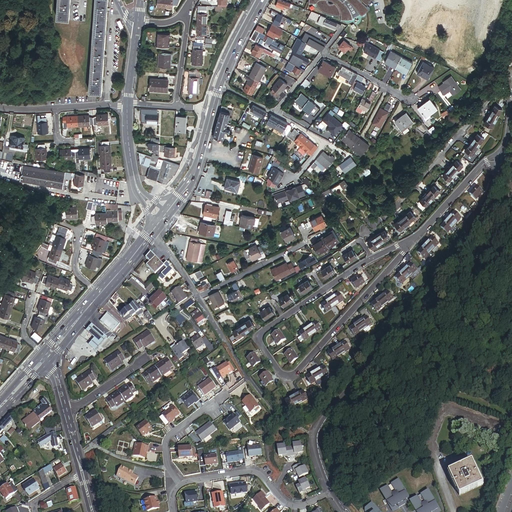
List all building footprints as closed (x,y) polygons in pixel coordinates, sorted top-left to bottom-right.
[(60,0),(60,13),(72,13),(73,0),(60,0)] [(97,0),(92,92),(104,93),(110,0),(97,0)] [(291,4),(282,0),(278,0),(278,4),(285,6),(284,7),(289,9),(290,7),(291,4)] [(371,0),(344,0),(344,1),(342,0),(309,0),(309,1),(309,3),(310,3),(310,2),(317,1),(317,2),(317,3),(317,4),(318,6),(320,8),(322,10),(324,12),(327,13),(331,15),(333,15),(342,16),(341,20),(342,20),(342,18),(349,18),(349,19),(353,19),(353,18),(352,15),(359,11),(361,14),(366,10),(367,12),(370,8),(367,5),(371,0)] [(421,0),(418,7),(417,8),(415,9),(416,11),(415,12),(413,13),(414,16),(412,16),(413,19),(412,21),(410,22),(410,24),(408,25),(409,28),(408,30),(406,30),(407,33),(405,39),(412,42),(414,37),(420,39),(422,38),(421,36),(421,34),(424,33),(423,30),(425,29),(424,27),(425,25),(427,24),(426,22),(429,21),(428,19),(428,17),(431,16),(430,14),(445,7),(465,16),(468,24),(467,28),(465,29),(466,31),(458,49),(467,52),(469,48),(471,49),(471,47),(475,49),(492,4),(486,2),(486,0),(421,0)] [(198,9),(198,24),(207,24),(207,9),(198,9)] [(270,14),(276,17),(273,23),(280,27),(281,24),(280,23),(282,21),(286,23),(287,21),(291,24),(292,21),(272,10),(270,14)] [(336,29),(338,30),(339,28),(341,25),(326,19),(327,18),(326,17),(322,16),(318,23),(323,26),(324,24),(328,26),(328,25),(336,28),(336,29)] [(207,24),(198,24),(197,38),(204,38),(204,34),(206,34),(207,24)] [(279,33),(281,29),(272,25),(267,34),(274,38),(277,32),(279,33)] [(310,30),(304,27),(298,38),(304,41),(306,36),(310,30)] [(266,35),(255,30),(251,38),(255,41),(255,40),(257,41),(260,37),(263,39),(266,35)] [(161,33),(161,46),(173,47),(174,34),(161,33)] [(283,40),(278,37),(276,40),(286,45),(289,41),(284,39),(283,40)] [(321,51),(325,46),(311,39),(308,44),(315,47),(321,51)] [(348,48),(351,45),(345,40),(339,47),(343,50),(346,52),(348,48)] [(275,50),(273,53),(279,56),(284,47),(281,45),(279,48),(277,47),(278,44),(273,42),(270,47),(275,50)] [(369,43),(365,52),(376,58),(381,50),(369,43)] [(264,49),(257,44),(255,47),(254,49),(252,53),(260,58),(262,54),(263,52),(264,49)] [(203,46),(194,45),(193,50),(192,50),(191,52),(193,52),(192,64),(202,64),(203,54),(206,54),(206,50),(203,50),(203,46)] [(397,68),(402,57),(391,52),(386,62),(397,68)] [(296,53),(294,58),(302,63),(303,61),(307,64),(309,60),(296,53)] [(163,54),(162,67),(174,67),(175,54),(163,54)] [(414,63),(402,57),(397,68),(409,74),(414,63)] [(323,61),(318,69),(330,76),(335,67),(323,61)] [(250,76),(259,81),(267,68),(257,62),(250,76)] [(299,74),(302,69),(289,62),(286,69),(292,72),(292,71),(296,72),(295,75),(297,76),(298,74),(299,74)] [(423,62),(417,73),(429,79),(435,68),(423,62)] [(358,74),(342,66),(340,69),(339,69),(337,73),(340,75),(338,78),(344,81),(346,78),(350,80),(348,82),(353,85),(354,81),(358,74)] [(191,73),(190,73),(188,91),(197,92),(198,83),(203,83),(203,78),(201,77),(201,71),(191,70),(191,73)] [(256,88),(259,81),(250,76),(246,74),(245,77),(249,80),(248,83),(256,88)] [(306,78),(301,84),(304,87),(309,81),(306,78)] [(444,84),(438,88),(444,95),(449,91),(452,96),(459,91),(450,78),(443,83),(444,84)] [(147,79),(146,90),(163,91),(164,81),(147,79)] [(280,79),(273,88),(276,91),(280,94),(282,91),(285,88),(288,85),(280,79)] [(362,93),(366,86),(357,82),(354,81),(353,85),(351,87),(354,89),(362,93)] [(252,94),(256,88),(248,83),(244,90),(252,94)] [(302,93),(295,100),(314,116),(321,109),(302,93)] [(371,104),(362,99),(358,107),(364,110),(367,112),(371,104)] [(431,99),(419,107),(426,117),(429,114),(437,108),(431,99)] [(264,117),(267,112),(253,105),(250,110),(255,112),(261,115),(264,117)] [(228,108),(222,106),(221,111),(231,114),(232,114),(233,111),(228,109),(228,108)] [(453,106),(449,109),(454,116),(458,113),(453,106)] [(491,117),(498,121),(502,112),(495,108),(491,117)] [(383,111),(380,109),(372,124),(380,128),(388,113),(387,113),(383,111)] [(219,118),(229,120),(230,118),(231,114),(221,111),(219,118)] [(344,125),(328,112),(322,120),(330,127),(328,129),(335,135),(344,125)] [(402,129),(408,125),(413,121),(407,112),(395,121),(402,129)] [(280,119),(268,113),(266,116),(268,117),(265,123),(273,128),(280,119)] [(97,118),(93,119),(93,124),(97,123),(97,125),(97,126),(108,125),(108,114),(97,115),(97,118)] [(158,114),(146,114),(146,123),(159,123),(159,114),(158,114)] [(79,127),(78,116),(67,117),(67,121),(63,121),(63,127),(67,126),(67,128),(79,127)] [(93,124),(93,119),(89,119),(89,116),(78,116),(79,127),(90,126),(90,124),(93,124)] [(186,118),(176,117),(175,131),(185,132),(186,118)] [(493,130),(498,121),(491,117),(486,127),(493,130)] [(228,124),(229,120),(219,118),(213,136),(224,139),(225,133),(226,131),(227,128),(228,124)] [(38,134),(47,134),(47,123),(46,123),(45,119),(39,119),(40,124),(37,124),(38,134)] [(288,123),(280,119),(273,128),(283,133),(287,124),(288,123)] [(287,124),(283,133),(287,135),(291,126),(287,124)] [(438,133),(434,127),(430,130),(435,135),(438,133)] [(287,136),(310,154),(317,146),(300,133),(299,134),(293,129),(287,136)] [(351,147),(359,138),(356,135),(350,129),(342,139),(351,147)] [(225,133),(224,139),(229,142),(232,136),(225,133)] [(23,144),(24,139),(12,136),(11,146),(22,148),(23,144)] [(478,137),(472,145),(479,150),(485,142),(478,137)] [(369,146),(359,138),(351,147),(361,155),(369,146)] [(101,157),(112,157),(111,145),(109,145),(109,142),(103,143),(104,146),(101,146),(101,157)] [(27,145),(23,144),(22,148),(11,146),(10,149),(9,149),(8,153),(7,161),(12,162),(14,150),(26,152),(27,145)] [(37,160),(47,159),(47,148),(45,148),(45,145),(39,145),(39,149),(36,149),(37,160)] [(151,152),(159,154),(159,151),(159,147),(159,145),(158,145),(158,150),(151,149),(151,152)] [(479,150),(472,145),(466,154),(473,158),(479,150)] [(168,157),(174,157),(175,148),(165,147),(164,156),(165,156),(165,158),(168,158),(168,157)] [(79,152),(75,152),(75,158),(80,158),(80,159),(91,158),(90,148),(79,149),(79,152)] [(75,158),(75,152),(71,152),(71,150),(60,150),(61,160),(72,160),(72,158),(75,158)] [(319,155),(329,164),(334,158),(331,155),(330,156),(328,155),(327,155),(322,151),(319,155)] [(253,155),(249,170),(259,173),(264,158),(253,155)] [(112,167),(112,157),(101,157),(102,168),(105,168),(105,172),(111,172),(111,167),(112,167)] [(151,157),(150,160),(157,162),(156,167),(158,167),(161,160),(159,159),(158,159),(151,157)] [(357,165),(351,157),(339,166),(345,174),(357,165)] [(7,161),(1,159),(0,158),(0,161),(1,162),(0,166),(0,168),(10,171),(11,166),(13,166),(13,162),(12,162),(7,161)] [(80,158),(75,158),(76,173),(85,175),(96,176),(96,173),(81,171),(80,159),(80,158)] [(176,173),(179,168),(176,167),(177,165),(163,160),(161,168),(160,169),(157,181),(166,184),(176,173)] [(271,166),(273,167),(278,169),(280,165),(279,165),(281,162),(278,160),(276,162),(274,161),(271,166)] [(458,164),(451,171),(457,176),(463,168),(458,164)] [(146,178),(157,181),(160,169),(159,169),(150,166),(146,178)] [(353,174),(357,179),(364,174),(366,177),(371,173),(369,169),(368,170),(365,166),(353,174)] [(278,169),(273,167),(267,177),(268,178),(273,182),(272,183),(276,185),(278,186),(285,174),(278,169)] [(55,183),(57,173),(32,169),(31,178),(30,179),(55,183)] [(66,172),(57,170),(57,173),(55,183),(64,184),(65,178),(66,172)] [(457,176),(451,171),(444,179),(450,184),(457,176)] [(85,175),(76,173),(75,183),(84,185),(84,181),(85,175)] [(118,197),(121,181),(97,177),(95,193),(118,197)] [(273,182),(268,178),(267,181),(268,182),(267,186),(275,188),(276,185),(272,183),(273,182)] [(227,180),(224,189),(237,193),(240,183),(227,180)] [(274,195),(277,202),(289,198),(289,200),(305,194),(301,185),(292,188),(289,189),(274,195)] [(483,192),(476,187),(469,194),(476,200),(483,192)] [(322,193),(324,198),(332,194),(329,189),(322,193)] [(435,189),(428,196),(434,201),(441,194),(435,189)] [(434,201),(428,196),(421,204),(426,209),(434,201)] [(98,207),(98,202),(90,201),(87,210),(92,212),(94,207),(98,207)] [(207,204),(205,204),(203,214),(205,214),(204,217),(212,219),(213,216),(216,217),(219,207),(213,206),(213,205),(207,203),(207,204)] [(68,216),(68,218),(81,216),(80,207),(76,207),(73,208),(67,208),(68,210),(63,210),(64,217),(68,216)] [(107,211),(107,213),(108,221),(120,221),(120,219),(123,218),(123,212),(119,212),(119,210),(107,211)] [(226,210),(223,222),(231,224),(232,222),(229,221),(231,212),(226,210)] [(97,223),(108,222),(108,221),(107,213),(96,214),(96,216),(92,216),(93,222),(97,222),(97,223)] [(410,213),(403,220),(408,226),(415,219),(410,213)] [(256,218),(240,214),(239,217),(241,218),(239,226),(252,229),(253,226),(257,227),(259,220),(255,220),(256,218)] [(449,222),(455,228),(463,220),(456,214),(449,222)] [(321,215),(310,221),(314,230),(319,228),(320,229),(325,227),(324,226),(326,225),(321,215)] [(328,222),(331,228),(336,225),(333,220),(328,222)] [(408,226),(403,220),(395,226),(400,232),(408,226)] [(202,226),(201,231),(213,234),(216,224),(202,221),(201,226),(202,226)] [(448,235),(455,228),(449,222),(442,229),(448,235)] [(286,241),(295,236),(290,227),(288,228),(286,225),(281,228),(283,231),(281,232),(286,241)] [(69,229),(60,226),(57,234),(60,235),(61,232),(67,234),(69,229)] [(333,231),(322,237),(329,248),(340,242),(333,231)] [(53,245),(64,248),(67,241),(65,240),(67,234),(61,232),(60,235),(57,234),(53,245)] [(376,238),(381,245),(389,239),(385,233),(376,238)] [(95,247),(94,251),(100,253),(102,249),(103,249),(107,239),(97,236),(93,246),(95,247)] [(329,248),(322,237),(312,244),(318,255),(329,248)] [(371,251),(381,245),(376,238),(367,244),(371,251)] [(433,238),(425,246),(432,252),(436,247),(439,244),(433,238)] [(201,243),(190,241),(186,260),(197,262),(201,243)] [(61,259),(64,248),(53,245),(50,255),(52,256),(51,260),(58,262),(59,258),(61,259)] [(247,255),(249,254),(252,261),(258,258),(257,256),(260,255),(264,253),(261,246),(258,248),(256,245),(245,251),(247,255)] [(432,252),(425,246),(418,254),(425,259),(432,252)] [(354,250),(345,255),(350,263),(358,258),(354,250)] [(100,253),(94,251),(93,254),(91,253),(87,265),(97,268),(101,257),(99,256),(100,253)] [(156,257),(151,252),(146,258),(150,262),(156,257)] [(164,265),(156,257),(150,262),(147,266),(155,274),(156,273),(164,265)] [(298,263),(302,270),(315,262),(312,258),(312,257),(303,263),(302,262),(301,261),(298,263)] [(233,271),(237,269),(233,261),(226,264),(231,272),(233,271)] [(170,266),(167,263),(164,265),(167,269),(160,276),(155,281),(160,286),(164,281),(163,280),(170,274),(171,275),(174,273),(169,267),(170,266)] [(286,263),(271,271),(276,281),(295,271),(294,269),(291,263),(287,265),(286,263)] [(332,264),(323,270),(327,278),(337,272),(332,264)] [(164,265),(156,273),(160,276),(167,269),(164,265)] [(412,265),(404,272),(409,278),(417,271),(412,265)] [(37,282),(39,276),(36,275),(36,272),(25,269),(25,270),(22,278),(33,282),(34,281),(37,282)] [(409,278),(404,272),(396,279),(401,285),(409,278)] [(45,284),(56,288),(57,287),(60,278),(49,274),(48,277),(44,275),(42,281),(46,282),(45,284)] [(71,280),(61,276),(60,278),(57,287),(67,291),(68,288),(72,290),(74,283),(70,282),(71,280)] [(361,276),(352,281),(357,289),(365,283),(361,276)] [(199,292),(210,285),(206,278),(200,282),(201,283),(197,285),(198,286),(196,287),(199,292)] [(305,291),(305,292),(314,286),(310,279),(301,285),(298,287),(302,293),(305,291)] [(156,286),(153,283),(147,290),(150,293),(156,286)] [(227,296),(230,302),(242,297),(239,290),(236,283),(232,285),(235,292),(232,293),(232,292),(230,293),(231,294),(227,296)] [(182,302),(188,298),(180,287),(172,293),(180,303),(182,302)] [(7,291),(3,303),(12,306),(16,295),(15,294),(16,291),(10,289),(9,292),(7,291)] [(167,299),(162,294),(160,291),(150,300),(152,303),(153,304),(156,308),(167,299)] [(389,291),(380,297),(385,304),(394,297),(389,291)] [(217,292),(208,297),(215,309),(224,304),(217,292)] [(280,298),(284,305),(293,299),(292,297),(293,297),(291,294),(290,295),(288,292),(280,298)] [(332,301),(336,308),(346,302),(341,295),(332,301)] [(41,308),(40,312),(45,313),(47,309),(48,310),(52,300),(42,297),(39,307),(41,308)] [(385,304),(380,297),(372,303),(377,310),(385,304)] [(195,303),(193,299),(184,305),(186,309),(195,303)] [(328,313),(336,308),(332,301),(323,306),(328,313)] [(12,306),(3,303),(0,311),(0,312),(1,313),(0,317),(7,319),(8,316),(9,316),(12,306)] [(260,311),(265,318),(273,312),(268,305),(260,311)] [(127,321),(136,313),(130,307),(121,314),(127,321)] [(193,318),(198,325),(198,324),(199,327),(205,323),(203,321),(206,319),(200,310),(192,315),(194,317),(193,318)] [(37,314),(33,325),(43,328),(46,317),(48,318),(49,314),(45,313),(40,312),(39,315),(37,314)] [(115,331),(122,324),(109,313),(103,321),(115,331)] [(367,315),(358,322),(363,329),(372,322),(367,315)] [(249,318),(240,324),(245,331),(254,325),(249,318)] [(308,328),(313,337),(322,331),(317,322),(308,328)] [(363,329),(358,322),(350,328),(355,334),(363,329)] [(245,331),(240,324),(232,330),(237,337),(245,331)] [(302,344),(313,337),(308,328),(299,334),(301,337),(298,339),(302,344)] [(42,335),(36,330),(33,334),(39,340),(42,335)] [(149,331),(137,339),(143,347),(144,349),(155,341),(149,331)] [(0,343),(5,345),(8,335),(0,332),(0,343)] [(280,332),(273,336),(279,345),(286,340),(280,332)] [(198,334),(190,340),(196,349),(205,343),(210,351),(214,349),(206,337),(202,339),(198,334)] [(19,338),(8,335),(5,345),(16,349),(17,347),(20,349),(22,343),(18,342),(19,338)] [(143,347),(137,339),(133,342),(139,350),(143,347)] [(345,340),(336,346),(340,352),(350,346),(345,340)] [(176,346),(172,349),(179,360),(184,356),(182,354),(189,349),(184,341),(176,346)] [(340,352),(336,346),(328,352),(332,358),(340,352)] [(286,353),(283,354),(289,363),(296,358),(291,350),(288,351),(287,350),(285,351),(286,353)] [(116,354),(122,362),(126,359),(120,351),(116,354)] [(123,364),(122,362),(116,354),(105,362),(112,371),(123,364)] [(255,354),(248,359),(254,368),(261,363),(255,354)] [(168,358),(164,360),(170,368),(173,366),(168,358)] [(164,360),(156,366),(163,376),(171,370),(170,368),(164,360)] [(218,369),(223,377),(233,371),(228,362),(218,369)] [(324,364),(315,369),(319,376),(328,371),(324,364)] [(163,376),(156,366),(147,373),(153,381),(154,382),(163,376)] [(315,369),(306,375),(308,378),(307,378),(308,380),(309,379),(310,382),(319,376),(315,369)] [(91,372),(96,380),(99,379),(93,371),(91,372)] [(92,383),(96,380),(91,372),(87,375),(92,383)] [(153,381),(147,373),(144,375),(150,383),(153,381)] [(269,373),(262,377),(265,382),(271,377),(269,373)] [(93,384),(92,383),(87,375),(75,383),(82,392),(93,384)] [(265,382),(262,377),(261,378),(267,386),(274,382),(271,377),(265,382)] [(199,387),(205,395),(217,386),(211,378),(199,387)] [(129,386),(134,393),(137,391),(132,383),(129,386)] [(129,386),(120,392),(127,402),(136,395),(134,393),(129,386)] [(305,389),(295,395),(300,402),(309,397),(305,389)] [(182,399),(189,407),(196,402),(196,403),(199,400),(192,391),(189,393),(182,399)] [(127,402),(120,392),(111,398),(117,406),(118,408),(127,402)] [(243,401),(251,412),(260,405),(251,395),(243,401)] [(300,402),(295,395),(287,400),(292,407),(300,402)] [(113,408),(117,406),(111,398),(108,400),(113,408)] [(43,405),(34,412),(38,416),(49,407),(51,406),(46,399),(43,401),(43,404),(43,405)] [(180,413),(174,405),(166,412),(163,414),(164,415),(169,422),(170,423),(173,420),(172,420),(180,413)] [(52,412),(49,407),(38,416),(40,420),(41,421),(42,420),(44,419),(52,412)] [(97,411),(87,418),(94,428),(104,421),(97,411)] [(38,416),(34,412),(24,420),(30,427),(40,420),(38,416)] [(54,416),(52,412),(44,419),(46,422),(54,416)] [(10,414),(0,425),(0,427),(3,431),(14,419),(10,414)] [(241,422),(235,414),(226,422),(232,430),(241,422)] [(153,429),(147,421),(137,428),(144,436),(153,429)] [(203,440),(217,430),(211,422),(197,432),(203,440)] [(52,434),(57,433),(55,426),(45,429),(49,435),(52,434)] [(53,440),(52,434),(49,435),(38,442),(41,447),(53,440)] [(286,444),(278,446),(280,456),(284,455),(288,454),(288,456),(295,454),(295,453),(299,453),(303,452),(302,442),(293,443),(294,446),(286,447),(286,444)] [(134,455),(146,458),(147,452),(148,449),(149,450),(150,446),(137,443),(134,455)] [(250,456),(263,454),(261,445),(249,447),(250,456)] [(180,457),(193,456),(192,446),(179,447),(180,457)] [(239,451),(227,453),(228,462),(240,460),(240,459),(245,458),(244,451),(239,451)] [(207,465),(218,463),(217,454),(205,456),(207,465)] [(448,473),(459,496),(482,485),(472,462),(448,473)] [(301,463),(294,466),(295,470),(296,470),(298,473),(300,477),(309,473),(306,465),(303,467),(301,463)] [(67,472),(62,465),(54,470),(59,477),(67,472)] [(50,466),(39,473),(39,474),(43,485),(45,491),(50,488),(48,483),(46,476),(53,471),(50,466)] [(122,467),(117,476),(135,485),(138,477),(132,474),(133,473),(122,467)] [(307,478),(299,481),(301,484),(297,486),(301,493),(304,491),(303,490),(307,489),(311,487),(307,478)] [(39,489),(33,480),(23,486),(29,495),(39,489)] [(398,480),(380,491),(393,511),(410,502),(415,511),(439,511),(440,511),(428,491),(411,501),(398,480)] [(233,494),(248,492),(246,482),(231,485),(233,494)] [(0,491),(6,500),(11,496),(18,491),(11,483),(8,485),(0,490),(0,491)] [(70,503),(78,500),(75,487),(67,490),(70,503)] [(263,509),(271,503),(265,496),(266,495),(263,491),(254,499),(263,509)] [(187,502),(199,500),(197,492),(186,494),(187,502)] [(213,493),(216,507),(225,506),(223,492),(213,493)] [(144,501),(147,511),(159,508),(156,498),(144,501)] [(49,508),(51,508),(51,507),(53,506),(52,502),(51,503),(50,502),(48,503),(48,504),(41,506),(42,510),(49,508)] [(379,511),(371,503),(365,508),(365,511),(379,511)]
